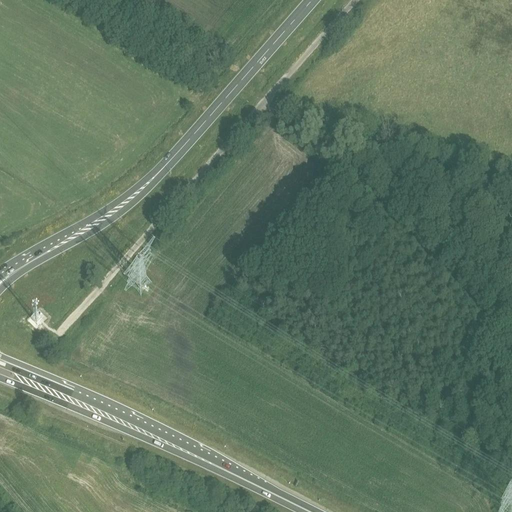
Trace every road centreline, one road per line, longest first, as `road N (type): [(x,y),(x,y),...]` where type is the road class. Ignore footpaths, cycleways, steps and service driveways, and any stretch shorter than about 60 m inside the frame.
road 1 (unclassified): [(356,0),(61,333)]
road 2 (primary): [(311,0),(140,191),(19,267)]
road 3 (trunk): [(261,488),(0,363)]
road 4 (trunk): [(0,379),(261,488)]
road 5 (track): [(367,181),(263,105)]
